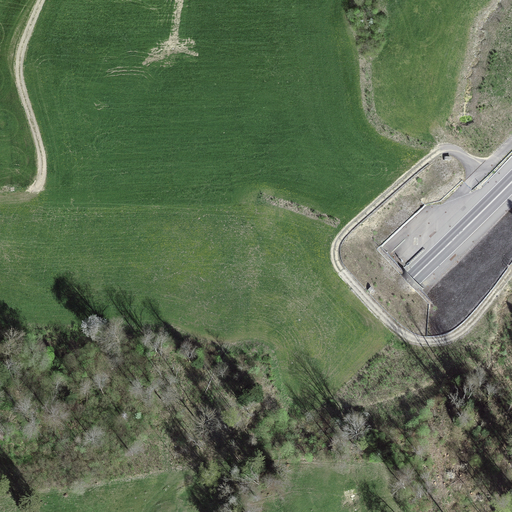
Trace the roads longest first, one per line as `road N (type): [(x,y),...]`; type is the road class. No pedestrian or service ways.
road 1 (trunk): [(149,511),(411,279),(511,177)]
road 2 (track): [(41,0),(18,65),(43,167),(36,190)]
